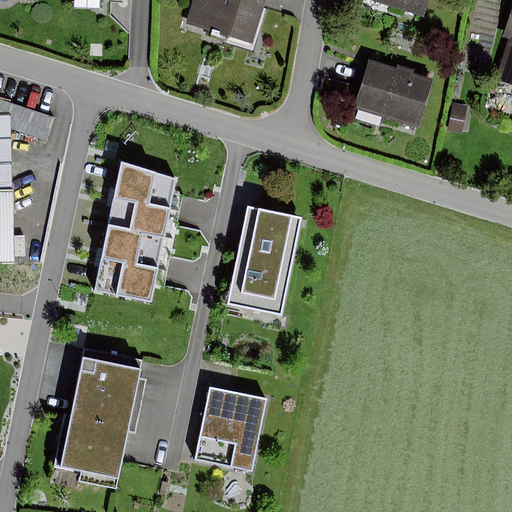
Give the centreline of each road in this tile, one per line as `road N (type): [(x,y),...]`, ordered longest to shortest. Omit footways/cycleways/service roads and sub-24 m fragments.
road 1 (residential): [(5,488),(92,89)]
road 2 (unclassified): [(287,148),(511,218)]
road 3 (unclassified): [(139,102),(287,148)]
road 4 (residential): [(287,148),(315,0)]
